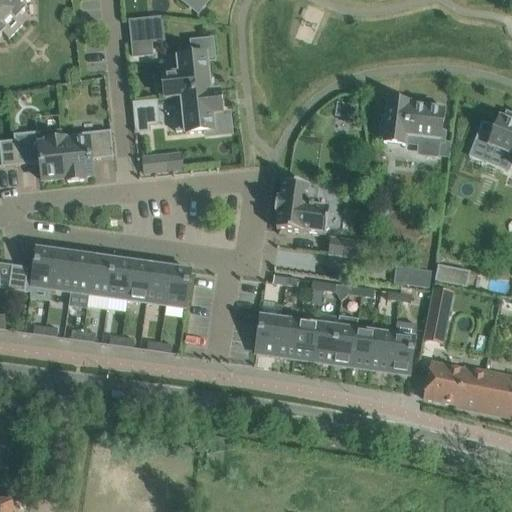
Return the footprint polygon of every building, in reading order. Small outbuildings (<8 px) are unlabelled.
[(8,41),(22,26),(26,23),(19,17),(25,11),(19,5),(23,0),(0,0),(0,37),(2,35),(8,41)] [(161,18),(148,19),(151,43),(164,42),(161,18)] [(163,77),(165,98),(210,93),(207,64),(207,57),(191,58),(178,60),(179,75),(163,77)] [(210,93),(165,98),(165,100),(181,98),(183,116),(174,116),(176,133),(185,133),(185,135),(204,133),(214,132),(213,117),(221,116),(221,115),(221,113),(219,93),(210,93)] [(405,146),(406,138),(439,142),(443,111),(441,111),(442,106),(429,105),(428,110),(409,107),(410,105),(406,105),(406,100),(393,98),(392,103),(388,103),(386,118),(381,117),(379,139),(384,140),(383,144),(405,146)] [(162,99),(133,100),(134,131),(163,129),(162,99)] [(475,142),(511,156),(511,164),(511,166),(511,123),(500,119),(496,129),(482,123),(475,142)] [(14,142),(17,167),(40,165),(42,182),(66,180),(67,183),(62,131),(13,136),(14,142)] [(62,131),(67,183),(84,181),(84,178),(92,177),(90,161),(113,159),(110,132),(64,137),(63,131),(62,131)] [(0,155),(1,169),(17,167),(14,142),(0,143),(0,155)] [(142,160),(144,174),(168,172),(166,158),(166,157),(142,160)] [(274,215),(278,215),(276,231),(303,235),(304,233),(325,236),(329,210),(316,208),(318,191),(310,189),(310,188),(283,184),(280,199),(277,199),(274,215)] [(329,256),(361,261),(363,245),(331,240),(329,256)] [(31,288),(51,291),(56,254),(37,251),(31,288)] [(51,291),(70,294),(75,256),(56,254),(51,291)] [(70,294),(89,296),(95,259),(75,256),(70,294)] [(95,259),(89,296),(108,299),(114,262),(95,259)] [(108,299),(127,302),(133,264),(114,262),(108,299)] [(152,267),(133,264),(127,302),(146,304),(152,267)] [(8,292),(25,294),(28,269),(12,267),(8,292)] [(146,304),(165,307),(171,270),(152,267),(146,304)] [(435,283),(466,289),(469,273),(438,267),(435,283)] [(190,272),(171,270),(165,307),(185,310),(190,272)] [(402,270),(399,286),(430,291),(433,276),(402,270)] [(273,286),(285,288),(286,279),(275,278),(273,286)] [(297,289),(298,281),(286,279),(285,288),(297,289)] [(311,291),(323,293),(324,285),(312,283),(311,291)] [(336,286),(324,285),(323,293),(335,295),(336,286)] [(350,288),(349,297),(361,298),(362,290),(350,288)] [(373,300),(374,292),(362,290),(361,298),(373,300)] [(435,292),(425,341),(443,345),(453,295),(435,292)] [(399,304),(400,295),(388,294),(387,302),(399,304)] [(400,295),(399,304),(411,305),(412,297),(400,295)] [(255,356),(275,359),(280,321),(261,318),(255,356)] [(351,369),(356,332),(358,321),(339,318),(338,329),(332,367),(351,369)] [(275,359),(294,361),(299,324),(280,321),(275,359)] [(294,361),(313,364),(318,326),(299,324),(294,361)] [(389,375),(409,378),(416,326),(397,324),(395,337),(389,375)] [(332,367),(338,329),(318,326),(313,364),(332,367)] [(45,337),(46,329),(34,327),(33,335),(45,337)] [(46,329),(45,337),(57,339),(58,331),(46,329)] [(370,372),(375,334),(356,332),(351,369),(370,372)] [(84,334),(72,333),(71,341),(83,342),(84,334)] [(96,336),(84,334),(83,342),(95,344),(96,336)] [(370,372),(389,375),(395,337),(375,334),(370,372)] [(122,340),(110,338),(109,346),(121,348),(122,340)] [(134,341),(122,340),(121,348),(133,349),(134,341)] [(159,353),(160,345),(148,343),(147,351),(159,353)] [(172,347),(160,345),(159,353),(171,355),(172,347)] [(456,410),(460,392),(481,396),(486,373),(464,369),(464,371),(431,364),(427,382),(423,401),(456,408),(456,410)] [(511,378),(486,373),(481,396),(460,392),(456,410),(511,420),(511,378)] [(0,511),(16,511),(17,505),(0,501),(0,511)]
